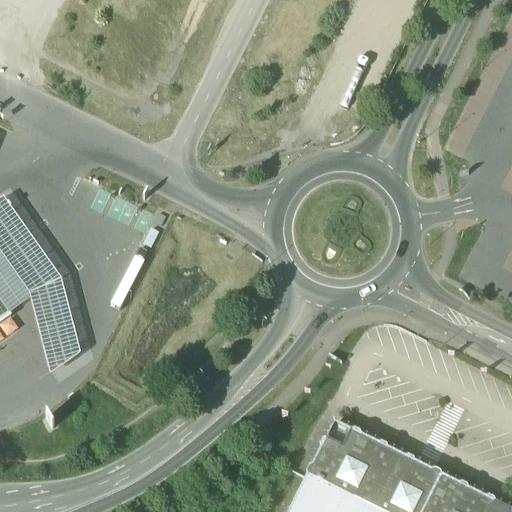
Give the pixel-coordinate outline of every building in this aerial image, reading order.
[(0,203),(0,258),(29,298),(55,279),(0,203)] [(29,298),(0,258),(0,305),(9,318),(31,302),(29,298)] [(55,279),(29,298),(31,302),(45,354),(50,376),(76,359),(70,334),(55,279)] [(0,305),(0,328),(11,321),(9,318),(0,305)] [(381,449),(378,450),(360,441),(359,438),(354,435),(351,436),(333,427),(324,445),(322,446),(319,451),(320,454),(311,472),(308,473),(306,478),(306,481),(306,482),(367,511),(503,511),(494,508),(493,505),(488,502),(485,503),(467,494),(467,492),(461,489),(458,490),(441,481),(440,478),(434,476),(432,477),(414,468),(413,465),(408,462),(405,463),(387,454),(386,451),(381,449)] [(367,511),(306,482),(290,511),(367,511)]
